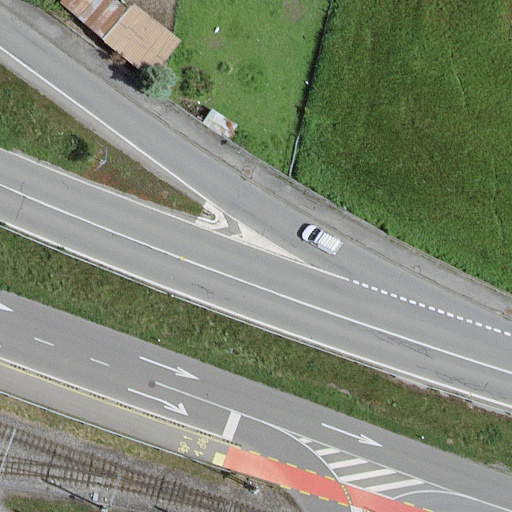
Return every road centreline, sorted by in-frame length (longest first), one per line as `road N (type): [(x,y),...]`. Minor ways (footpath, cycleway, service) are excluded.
road 1 (secondary): [(511,350),(166,140),(0,20)]
road 2 (primary): [(0,184),(368,325),(511,371)]
road 3 (secondary): [(0,317),(356,454),(511,502)]
